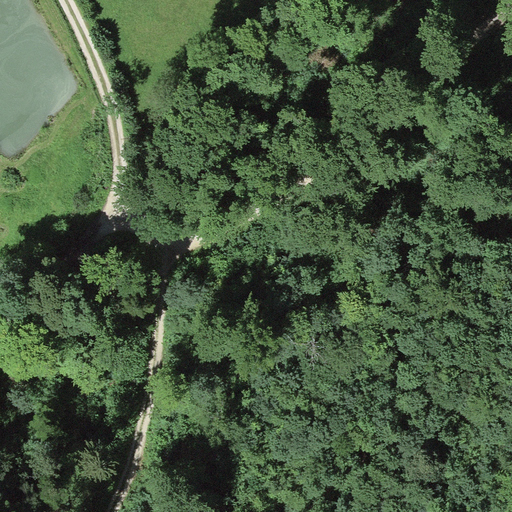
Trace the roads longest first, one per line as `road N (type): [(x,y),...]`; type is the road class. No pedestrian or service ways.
road 1 (track): [(511,12),(248,225),(164,241)]
road 2 (track): [(108,511),(142,432),(164,241)]
road 3 (track): [(126,199),(80,24),(66,0)]
road 4 (track): [(126,199),(0,327)]
